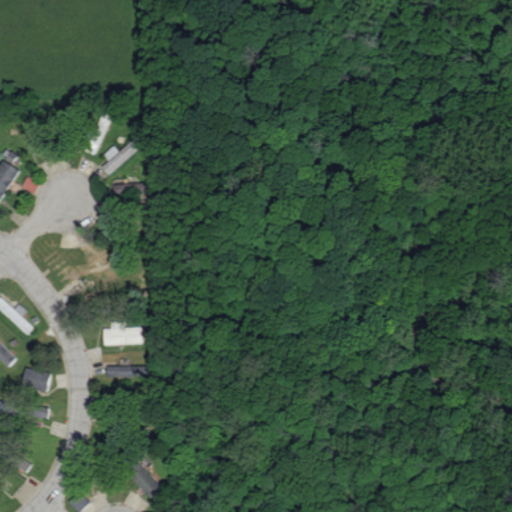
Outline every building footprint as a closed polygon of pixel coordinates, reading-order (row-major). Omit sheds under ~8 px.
[(147,141),(140,133),(120,150),(115,144),(106,153),(111,159),(103,166),(110,174),(147,141)] [(0,202),(21,169),(4,158),(0,165),(0,202)] [(41,182),(28,176),(24,186),(37,191),(41,182)] [(116,183),(116,202),(160,200),(159,181),(116,183)] [(23,315),(29,310),(21,302),(16,308),(2,296),(0,297),(0,307),(28,333),(35,326),(23,315)] [(126,326),(126,320),(113,321),(113,327),(105,328),(105,344),(144,342),(143,326),(126,326)] [(17,357),(0,340),(0,357),(9,366),(17,357)] [(109,375),(155,376),(155,366),(109,364),(109,375)] [(23,384),(48,390),(53,372),(28,366),(23,384)] [(0,410),(49,418),(51,407),(0,399),(0,410)] [(0,453),(28,470),(34,460),(0,441),(0,453)] [(163,486),(145,466),(133,478),(151,497),(163,486)] [(92,501),(80,489),(69,501),(81,511),(92,501)]
